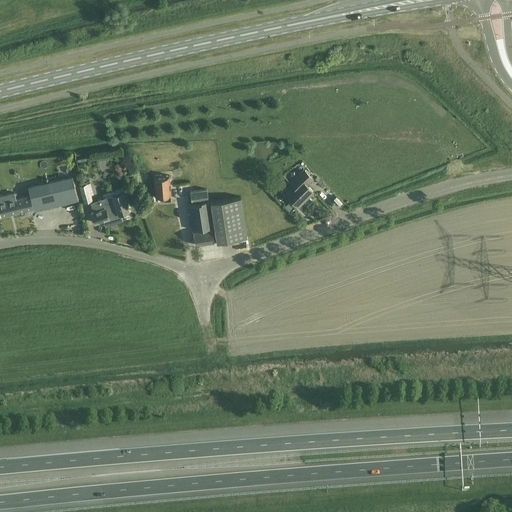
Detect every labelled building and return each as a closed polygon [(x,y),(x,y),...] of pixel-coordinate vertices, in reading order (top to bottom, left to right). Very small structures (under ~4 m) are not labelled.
[(31,162),(24,164),(26,171),(33,169),(31,162)] [(298,206),(313,191),(306,184),(312,178),(304,169),(290,183),(293,186),(286,193),(298,206)] [(164,202),(171,202),(169,175),(153,176),(155,195),(163,195),(164,202)] [(33,211),(78,200),(72,176),(28,187),(30,195),(16,198),(14,192),(0,195),(0,210),(1,215),(33,207),(33,211)] [(92,200),(90,195),(94,194),(90,182),(87,183),(87,181),(79,183),(84,202),(92,200)] [(191,200),(208,198),(207,189),(190,191),(191,200)] [(121,193),(90,202),(94,212),(91,212),(94,222),(108,217),(110,221),(120,218),(119,215),(128,212),(121,193)] [(195,245),(237,238),(247,236),(241,196),(209,201),(208,200),(201,201),(201,203),(189,204),(193,230),(202,228),(202,230),(193,232),(195,245)]
